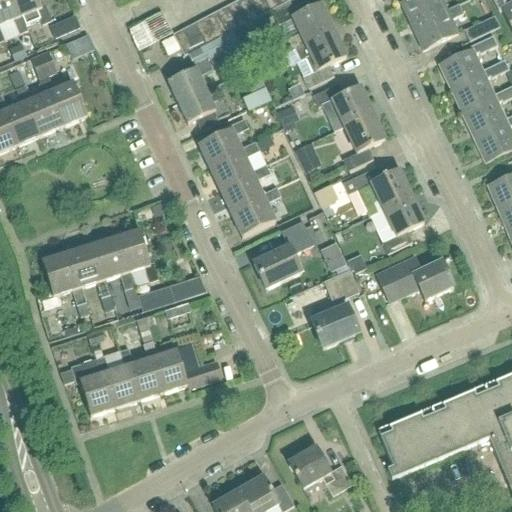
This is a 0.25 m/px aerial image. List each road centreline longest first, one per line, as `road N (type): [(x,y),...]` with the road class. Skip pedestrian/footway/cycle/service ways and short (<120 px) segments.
road 1 (residential): [(285,412),(94,0)]
road 2 (residential): [(505,318),(361,0)]
road 3 (residential): [(285,412),(505,318)]
road 4 (residential): [(111,511),(285,412)]
